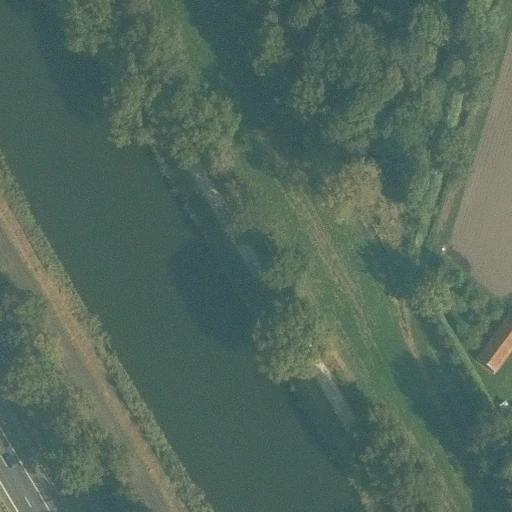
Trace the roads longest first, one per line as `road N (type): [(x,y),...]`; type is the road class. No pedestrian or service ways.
road 1 (track): [(96,0),(402,511)]
road 2 (unclassified): [(168,511),(0,229)]
